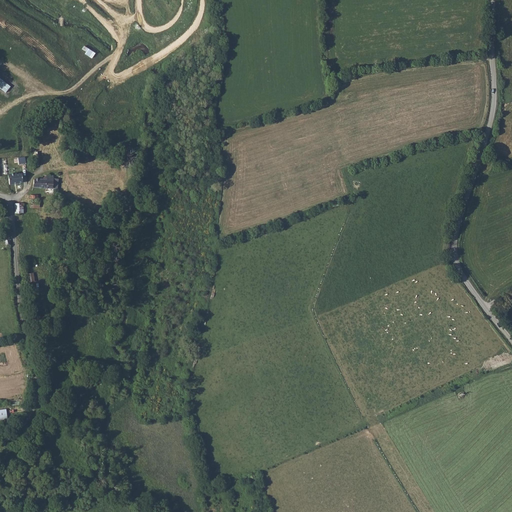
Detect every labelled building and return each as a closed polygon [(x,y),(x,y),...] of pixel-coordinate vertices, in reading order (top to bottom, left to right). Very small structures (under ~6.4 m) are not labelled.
[(85,54),(92,58),(96,52),(84,46),(82,49),(86,51),(85,54)] [(8,174),(9,175),(10,182),(29,180),(28,168),(18,169),(19,172),(8,174)] [(34,178),(34,187),(52,187),(57,187),(57,177),(52,177),(53,174),(47,174),(46,175),(45,175),(43,177),(43,178),(34,178)] [(16,213),(24,212),(23,202),(15,203),(16,213)] [(27,273),(28,282),(35,281),(34,272),(27,273)]
